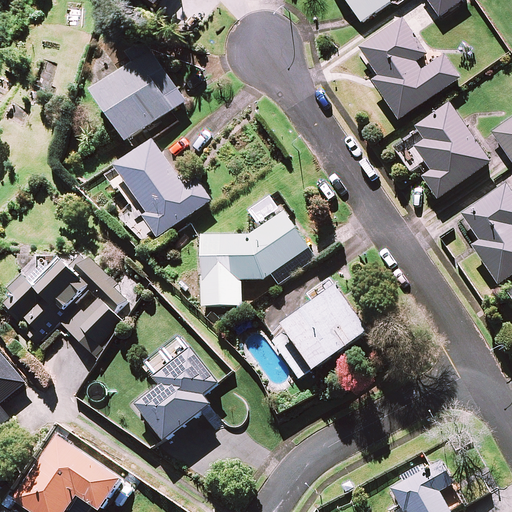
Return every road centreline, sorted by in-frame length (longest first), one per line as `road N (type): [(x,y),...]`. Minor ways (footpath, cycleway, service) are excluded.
road 1 (residential): [(266,52),(475,369)]
road 2 (residential): [(267,511),(331,444),(475,369)]
